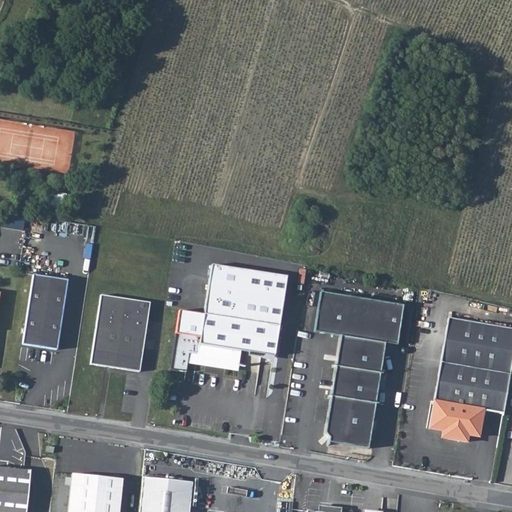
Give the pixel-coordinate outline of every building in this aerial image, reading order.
[(4,214),(3,228),(25,230),(26,216),(4,214)] [(179,309),(170,368),(186,371),(187,361),(236,368),(239,349),(274,354),(285,274),(211,263),(203,313),(179,309)] [(65,277),(32,272),(22,341),(56,346),(65,277)] [(312,329),(339,333),(323,431),(328,435),(327,439),(366,445),(383,340),(395,342),(401,303),(319,290),(312,329)] [(150,300),(101,292),(90,361),(139,369),(150,300)] [(511,327),(447,317),(428,427),(442,430),(447,438),(465,441),(467,434),(477,436),(482,409),(502,413),(510,371),(511,357),(511,327)] [(0,463),(0,511),(50,511),(55,469),(0,463)] [(118,511),(123,477),(73,471),(68,511),(118,511)] [(188,511),(192,480),(141,474),(137,511),(188,511)]
